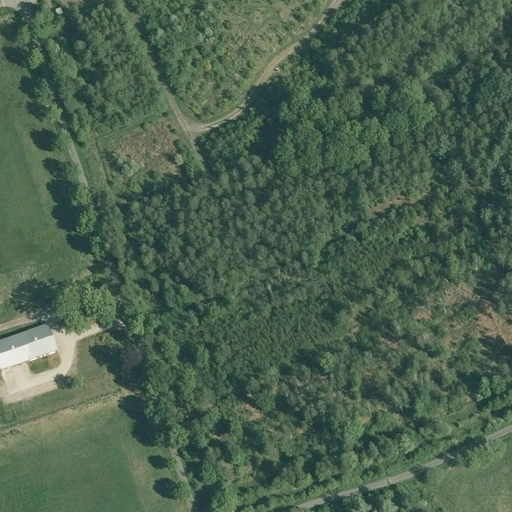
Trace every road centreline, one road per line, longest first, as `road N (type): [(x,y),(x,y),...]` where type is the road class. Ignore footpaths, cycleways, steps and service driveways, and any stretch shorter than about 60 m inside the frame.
road 1 (unclassified): [(187,511),(17,0)]
road 2 (unclassified): [(511,418),(293,511)]
